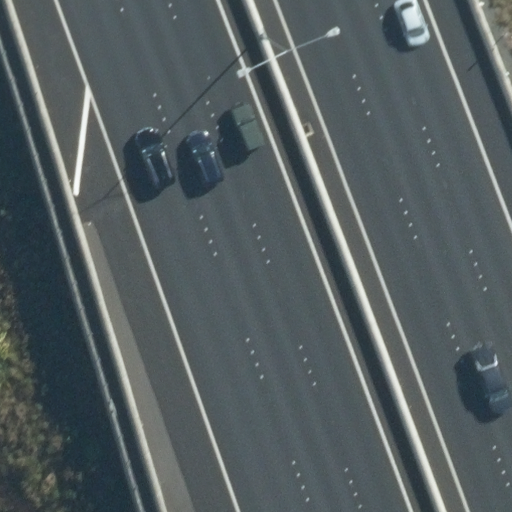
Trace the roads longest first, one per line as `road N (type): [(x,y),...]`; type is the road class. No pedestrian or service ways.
road 1 (motorway): [(330,511),(147,0)]
road 2 (motorway): [(365,0),(511,400)]
